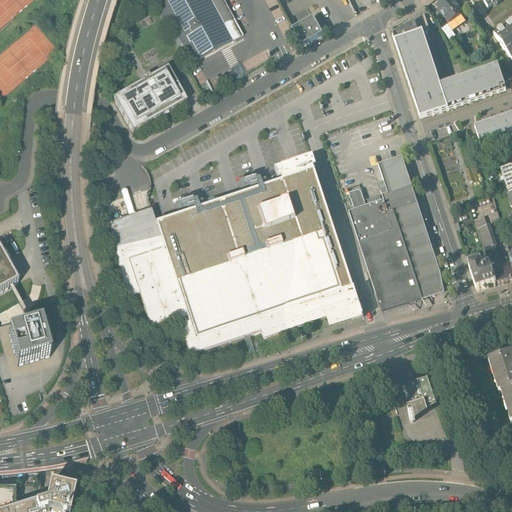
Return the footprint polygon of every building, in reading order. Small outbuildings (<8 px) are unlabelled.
[(192,65),(243,38),(223,0),(151,0),(155,6),(174,42),(178,40),(192,65)] [(451,0),(446,0),(436,7),(449,25),(463,15),(451,0)] [(480,0),(488,10),(488,9),(500,0),(480,0)] [(314,18),(291,30),(301,46),(323,34),(322,32),(314,18)] [(420,121),(425,119),(506,92),(497,66),(440,85),(422,34),(418,35),(414,22),(392,37),(420,121)] [(494,35),(501,46),(500,46),(502,49),(504,52),(505,51),(511,61),(511,23),(494,36),(494,35)] [(455,37),(447,26),(441,30),(450,41),(455,37)] [(235,78),(238,82),(249,76),(246,72),(241,63),(230,70),(235,78)] [(142,83),(113,100),(133,134),(161,118),(162,117),(165,115),(167,114),(168,114),(169,113),(186,103),(167,69),(149,79),(148,77),(141,82),(142,83)] [(511,114),(474,127),(482,150),(511,139),(511,114)] [(125,218),(108,224),(126,299),(140,295),(151,328),(178,319),(190,354),(197,352),(244,336),(249,335),(254,333),(261,330),(264,338),(321,319),(326,317),(329,327),(342,323),(362,317),(363,317),(354,289),(318,182),(314,170),(313,167),(316,166),(312,155),(311,156),(309,156),(273,168),(277,179),(280,177),(282,181),(266,186),(256,190),(251,191),(250,192),(242,194),(235,197),(204,207),(172,217),(155,223),(151,210),(145,211),(138,214),(132,216),(125,218)] [(388,195),(382,197),(388,213),(393,212),(407,252),(430,244),(411,187),(402,159),(378,167),(386,191),(387,193),(388,195)] [(511,167),(501,171),(503,177),(497,180),(498,185),(505,183),(508,194),(511,192),(511,167)] [(502,191),(493,182),(486,189),(495,198),(502,191)] [(348,194),(355,211),(366,207),(365,203),(361,193),(359,192),(358,191),(348,194)] [(372,200),(365,203),(366,207),(355,211),(349,213),(359,244),(381,313),(411,304),(423,300),(407,252),(393,212),(388,213),(382,197),(372,200)] [(163,206),(157,207),(159,216),(166,215),(163,206)] [(497,214),(489,216),(493,227),(500,225),(497,214)] [(474,222),(477,231),(487,227),(484,218),(474,222)] [(477,231),(484,251),(494,248),(487,227),(477,231)] [(440,272),(430,244),(407,252),(423,300),(444,292),(440,272)] [(488,262),(489,266),(499,264),(498,261),(494,248),(484,251),(488,262)] [(0,294),(9,289),(13,287),(18,284),(5,261),(0,251),(0,294)] [(465,257),(468,265),(480,261),(477,253),(465,257)] [(480,261),(468,265),(472,278),(476,291),(496,284),(489,266),(488,262),(481,264),(480,261)] [(499,264),(489,266),(496,284),(506,282),(508,281),(511,280),(511,270),(509,262),(502,264),(499,264)] [(30,328),(34,327),(32,323),(23,307),(13,287),(9,289),(20,310),(28,324),(30,328)] [(8,334),(17,367),(35,362),(50,358),(41,325),(34,327),(30,328),(8,334)] [(511,354),(488,362),(497,393),(500,392),(511,388),(511,354)] [(428,380),(390,392),(396,411),(402,431),(432,421),(429,414),(432,413),(430,408),(439,405),(435,392),(432,393),(428,380)] [(511,388),(500,392),(510,424),(511,423),(511,388)] [(335,434),(330,437),(334,446),(339,444),(335,434)] [(15,490),(0,490),(0,511),(70,511),(75,491),(50,486),(46,500),(39,503),(39,502),(15,509),(15,493),(17,493),(17,491),(15,491),(15,490)]
